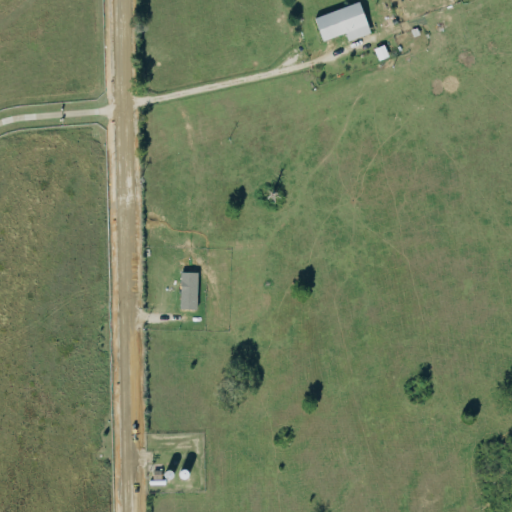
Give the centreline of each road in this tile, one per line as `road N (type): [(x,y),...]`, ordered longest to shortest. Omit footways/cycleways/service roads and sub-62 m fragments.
road 1 (residential): [(130,511),(121,0)]
road 2 (residential): [(0,122),(125,108)]
